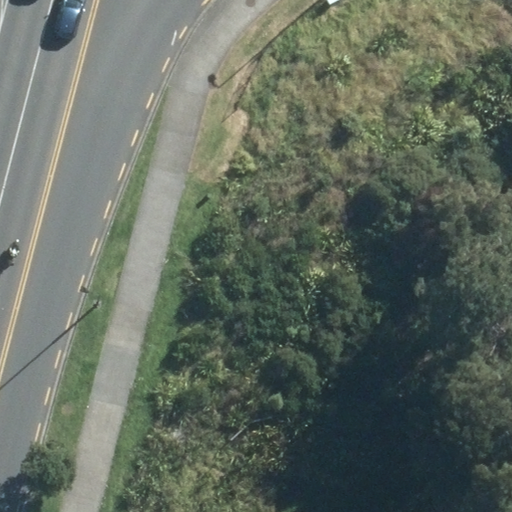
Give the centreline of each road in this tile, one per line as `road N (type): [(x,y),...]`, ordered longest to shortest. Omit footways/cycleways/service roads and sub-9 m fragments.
road 1 (secondary): [(170,0),(0,249)]
road 2 (secondary): [(0,234),(56,0)]
